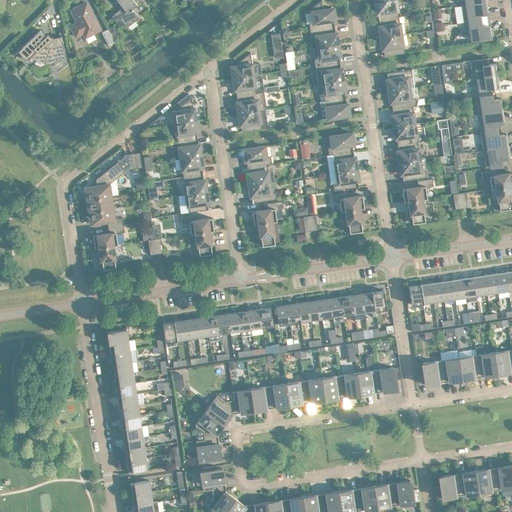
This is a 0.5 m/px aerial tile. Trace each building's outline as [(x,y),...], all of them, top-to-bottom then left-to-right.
[(124,21),(127,26),(139,16),(132,7),(140,0),(118,0),(123,5),(111,14),(119,25),(124,21)] [(309,22),(310,28),(334,25),(333,18),(334,18),(333,6),(322,8),(320,0),(318,0),(311,6),(313,21),(309,22)] [(378,12),(379,18),(398,15),(396,0),(377,0),(375,0),(376,12),(378,12)] [(461,3),(463,21),(480,19),(479,13),(487,12),(488,12),(486,0),(484,0),(466,3),(461,3)] [(82,31),(85,36),(100,28),(86,1),(79,4),(78,4),(73,6),(73,8),(71,9),(77,21),(70,24),(76,35),(82,31)] [(378,24),(380,36),(401,33),(398,15),(379,18),(379,24),(378,24)] [(480,19),(463,21),(464,28),(469,27),(471,39),(481,37),(482,39),(481,39),(481,40),(492,38),(490,23),(489,23),(489,24),(481,25),(480,19)] [(316,34),(317,45),(338,42),(336,31),(335,31),(334,25),(310,28),(311,35),(316,34)] [(101,30),(108,44),(115,41),(109,31),(108,27),(101,30)] [(61,35),(53,36),(50,37),(49,38),(48,38),(46,36),(47,35),(40,28),(17,49),(27,58),(34,51),(36,53),(35,54),(42,60),(53,57),(54,60),(66,57),(61,35)] [(401,33),(380,36),(382,48),(383,48),(384,54),(385,54),(404,51),(401,33)] [(312,46),(315,64),(320,63),(340,60),(339,54),(340,54),(338,42),(317,45),(317,46),(312,46)] [(286,50),(285,50),(286,61),(287,68),(295,67),(292,49),(290,50),(286,50)] [(231,65),(232,76),(253,73),(250,50),(238,60),(239,63),(231,65)] [(469,59),(472,77),(498,73),(496,61),(495,61),(487,63),(486,56),(469,59)] [(318,82),(323,81),(343,78),(342,66),(341,66),(340,60),(320,63),(315,64),(318,82)] [(462,60),(441,63),(444,81),(450,80),(449,71),(454,70),(454,68),(463,67),(462,60)] [(284,61),(278,62),(279,69),(287,68),(286,61),(284,61)] [(438,63),(430,65),(433,82),(441,81),(438,63)] [(386,78),(388,89),(409,86),(407,75),(412,75),(411,68),(387,71),(388,78),(386,78)] [(235,88),(236,94),(256,91),(253,73),(232,76),(234,88),(235,88)] [(472,77),(475,95),(492,92),(491,86),(499,85),(498,73),(472,77)] [(320,100),(325,99),(345,96),(344,90),(345,89),(343,78),(323,81),(324,92),(319,93),(320,100)] [(391,101),(392,107),(412,104),(417,104),(415,97),(411,97),(409,86),(388,89),(390,101),(391,101)] [(238,112),(265,108),(266,108),(264,90),(256,91),(236,94),(237,100),(236,100),(238,112)] [(188,91),(177,100),(180,104),(191,95),(188,91)] [(475,95),(477,113),(503,109),(501,97),(500,97),(492,98),(492,92),(475,95)] [(173,110),(175,121),(196,118),(194,106),(193,107),(191,95),(180,104),(173,110)] [(325,99),(328,117),(349,114),(347,102),(346,102),(345,96),(325,99)] [(442,100),(430,101),(431,112),(443,110),(442,100)] [(392,113),(393,125),(414,122),(412,104),(392,107),(393,113),(392,113)] [(265,108),(238,112),(239,124),(241,123),(242,130),(267,126),(265,108)] [(477,113),(480,130),(497,128),(496,122),(504,121),(505,121),(503,109),(477,113)] [(301,110),(294,111),(296,122),(302,121),(301,110)] [(160,114),(149,123),(149,125),(161,122),(160,114)] [(446,117),(437,119),(438,127),(440,127),(447,126),(446,117)] [(175,121),(177,139),(197,136),(196,130),(197,130),(196,118),(175,121)] [(396,137),(397,143),(417,140),(422,139),(421,132),(416,133),(414,122),(393,125),(395,137),(396,137)] [(447,126),(440,127),(441,137),(449,136),(447,126)] [(480,130),(483,148),(508,144),(506,132),(506,133),(498,134),(497,128),(480,130)] [(328,153),(333,153),(333,152),(353,149),(352,143),(353,143),(351,131),(330,134),(332,145),(327,146),(328,153)] [(145,135),(141,136),(142,143),(150,142),(149,138),(145,135)] [(178,146),(180,157),(201,154),(199,142),(198,142),(197,136),(177,139),(173,139),(174,146),(178,146)] [(397,149),(399,161),(420,158),(417,140),(397,143),(398,149),(397,149)] [(246,159),(247,165),(267,162),(267,163),(272,162),(270,155),(266,155),(264,144),(243,147),(245,159),(246,159)] [(508,144),(483,148),(485,166),(502,164),(501,158),(509,156),(509,157),(510,156),(508,144)] [(333,153),(336,170),(357,167),(355,155),(354,155),(353,149),(333,152),(333,153)] [(135,166),(133,151),(126,152),(128,167),(135,166)] [(139,151),(133,151),(135,166),(141,165),(139,151)] [(180,157),(183,174),(202,172),(202,165),(203,165),(201,154),(180,157)] [(420,158),(399,161),(400,172),(402,172),(403,179),(427,175),(426,168),(421,168),(420,158)] [(85,185),(87,198),(110,194),(108,182),(123,170),(116,161),(95,177),(96,184),(85,185)] [(247,172),(248,183),(269,180),(267,163),(267,162),(247,165),(248,171),(247,172)] [(357,167),(336,170),(338,181),(333,182),(334,189),(358,185),(357,179),(359,179),(357,167)] [(491,187),(496,186),(509,184),(511,183),(511,170),(496,173),(495,167),(480,170),(481,177),(490,178),(491,187)] [(183,174),(185,192),(206,189),(205,178),(203,178),(202,172),(183,174)] [(143,177),(137,178),(138,188),(145,187),(143,177)] [(404,200),(409,199),(421,197),(427,197),(425,187),(433,184),(432,177),(417,179),(418,185),(402,187),(404,200)] [(269,180),(248,183),(250,195),(251,195),(252,201),(253,201),(277,197),(276,190),(271,191),(269,180)] [(496,186),(498,198),(492,199),(494,209),(511,206),(511,205),(509,184),(496,186)] [(206,189),(185,192),(188,210),(208,207),(207,201),(208,201),(206,189)] [(341,209),(346,209),(346,208),(359,206),(359,207),(364,206),(362,193),(346,196),(345,190),(330,192),(331,199),(340,200),(341,209)] [(461,206),(459,191),(452,192),(455,207),(461,206)] [(465,191),(459,191),(461,206),(467,205),(465,191)] [(87,198),(89,210),(112,206),(110,194),(87,198)] [(409,199),(412,222),(425,220),(421,197),(409,199)] [(253,222),(259,222),(259,221),(271,219),(271,220),(277,219),(275,210),(283,206),(282,199),(267,201),(268,207),(252,210),(253,222)] [(307,205),(293,207),(294,215),(308,213),(307,205)] [(107,220),(108,225),(122,223),(121,216),(113,215),(112,206),(89,210),(91,222),(107,220)] [(346,208),(346,209),(349,231),(362,229),(359,207),(359,206),(346,208)] [(190,231),(196,231),(196,230),(208,228),(208,229),(213,228),(211,215),(195,218),(195,212),(180,214),(181,221),(189,222),(190,231)] [(315,213),(309,214),(311,229),(317,228),(315,213)] [(311,229),(309,214),(302,215),(305,230),(311,229)] [(259,221),(259,222),(262,244),(275,242),(271,220),(271,219),(259,221)] [(94,246),(99,245),(112,243),(117,243),(117,242),(124,241),(122,230),(123,230),(122,223),(108,225),(108,231),(92,233),(94,246)] [(196,230),(196,231),(199,253),(212,251),(208,229),(208,228),(196,230)] [(160,236),(154,237),(156,252),(162,251),(160,236)] [(156,252),(154,237),(148,238),(150,253),(156,252)] [(99,245),(103,268),(115,266),(112,243),(99,245)] [(505,270),(495,272),(497,290),(508,289),(505,270)] [(495,272),(484,274),(487,292),(497,290),(495,272)] [(484,274),(473,275),(476,294),(487,292),(484,274)] [(473,275),(462,277),(465,295),(476,294),(473,275)] [(462,277),(452,278),(455,297),(465,295),(462,277)] [(452,278),(441,280),(444,298),(455,297),(452,278)] [(441,280),(430,281),(433,300),(444,298),(441,280)] [(430,281),(420,283),(422,301),(433,300),(430,281)] [(422,301),(420,283),(409,285),(411,303),(422,301)] [(383,288),(372,290),(375,309),(386,307),(383,288)] [(372,290),(362,292),(364,310),(371,309),(372,315),(376,314),(375,309),(372,290)] [(362,292),(351,293),(354,312),(364,310),(362,292)] [(351,293),(340,295),(343,313),(354,312),(351,293)] [(330,297),(332,315),(333,321),(344,319),(343,313),(340,295),(330,297)] [(330,297),(319,298),(322,317),(332,315),(330,297)] [(319,298),(308,300),(311,318),(322,317),(319,298)] [(308,300),(297,301),(300,320),(311,318),(308,300)] [(297,301),(287,303),(290,321),(300,320),(297,301)] [(290,321),(287,303),(276,305),(278,323),(290,321)] [(270,305),(259,307),(261,325),(273,324),(270,305)] [(259,307),(248,309),(251,327),(261,325),(259,307)] [(237,310),(240,329),(241,335),(252,333),(251,327),(248,309),(237,310)] [(237,310),(227,312),(229,330),(240,329),(237,310)] [(227,312),(216,313),(219,332),(229,330),(227,312)] [(216,313),(205,315),(208,333),(209,339),(220,338),(219,332),(216,313)] [(205,315),(195,317),(197,335),(208,333),(205,315)] [(195,317),(184,318),(187,337),(197,335),(195,317)] [(184,318),(173,320),(176,338),(187,337),(184,318)] [(177,343),(176,338),(173,320),(162,321),(165,345),(177,343)] [(462,325),(454,326),(455,334),(463,333),(462,325)] [(454,326),(445,327),(446,335),(455,334),(454,326)] [(107,330),(108,341),(128,338),(126,327),(107,330)] [(108,341),(110,352),(130,349),(128,338),(108,341)] [(361,341),(354,342),(355,350),(362,349),(361,341)] [(342,343),(334,344),(336,351),(343,350),(342,343)] [(482,344),(475,345),(475,347),(476,353),(484,352),(482,344)] [(497,373),(511,370),(511,351),(511,348),(494,351),(497,373)] [(110,352),(112,363),(131,360),(130,349),(110,352)] [(479,375),(497,373),(494,351),(484,352),(476,353),(479,375)] [(461,378),(479,375),(476,353),(458,356),(461,378)] [(444,381),(461,378),(458,356),(440,358),(444,381)] [(425,383),(444,381),(440,358),(416,362),(417,374),(424,373),(425,383)] [(112,363),(113,373),(133,370),(131,360),(112,363)] [(393,366),(375,368),(378,390),(396,388),(395,378),(401,377),(399,365),(393,366)] [(375,368),(357,371),(360,393),(378,390),(375,368)] [(113,373),(115,384),(134,381),(133,370),(113,373)] [(179,370),(173,371),(175,386),(181,385),(181,382),(184,382),(182,372),(179,373),(179,370)] [(357,371),(339,374),(342,396),(360,393),(357,371)] [(339,374),(321,376),(325,398),(342,396),(339,374)] [(321,376),(303,379),(307,401),(325,398),(321,376)] [(303,379),(286,382),(289,404),(307,401),(303,379)] [(115,384),(116,395),(136,392),(134,381),(115,384)] [(286,382),(268,384),(271,406),(289,404),(286,382)] [(268,384),(250,387),(253,409),(271,406),(268,384)] [(232,390),(233,398),(236,412),(253,409),(250,387),(232,390)] [(116,395),(118,405),(137,402),(136,392),(116,395)] [(217,394),(206,408),(224,422),(230,412),(236,412),(233,398),(224,399),(217,394)] [(118,405),(119,416),(139,413),(137,402),(118,405)] [(203,429),(204,438),(218,436),(217,431),(224,422),(206,408),(195,423),(203,429)] [(119,416),(121,427),(141,424),(139,413),(119,416)] [(121,427),(123,437),(142,434),(141,424),(121,427)] [(123,437),(124,448),(144,445),(142,434),(123,437)] [(204,438),(195,439),(198,457),(220,454),(218,436),(204,438)] [(124,448),(126,459),(145,456),(144,445),(124,448)] [(145,456),(126,459),(128,470),(147,467),(145,456)] [(511,473),(511,464),(493,466),(496,488),(511,486),(511,473)] [(203,488),(211,487),(225,485),(222,466),(200,470),(203,488)] [(493,466),(475,469),(478,491),(496,488),(493,466)] [(475,469),(457,472),(460,494),(478,491),(475,469)] [(460,494),(457,472),(439,474),(440,484),(434,485),(436,498),(442,497),(460,494)] [(129,481),(131,493),(150,490),(149,478),(129,481)] [(410,479),(391,481),(395,504),(413,501),(413,500),(419,499),(418,487),(411,488),(410,479)] [(391,481),(374,484),(377,506),(395,504),(391,481)] [(374,484),(356,487),(359,509),(377,506),(374,484)] [(207,504),(217,511),(223,511),(235,497),(226,490),(225,485),(211,487),(213,496),(207,504)] [(356,487),(338,489),(341,511),(359,509),(356,487)] [(338,489),(320,492),(323,511),(338,511),(341,511),(338,489)] [(131,493),(132,503),(152,500),(150,490),(131,493)] [(323,511),(320,492),(302,495),(305,511),(323,511)] [(305,511),(302,495),(285,497),(286,511),(305,511)] [(235,497),(223,511),(250,511),(249,503),(244,503),(235,497)] [(286,511),(285,497),(267,500),(268,511),(286,511)] [(132,503),(133,511),(146,511),(154,511),(158,510),(156,500),(152,500),(132,503)] [(268,511),(267,500),(249,503),(250,511),(268,511)]
